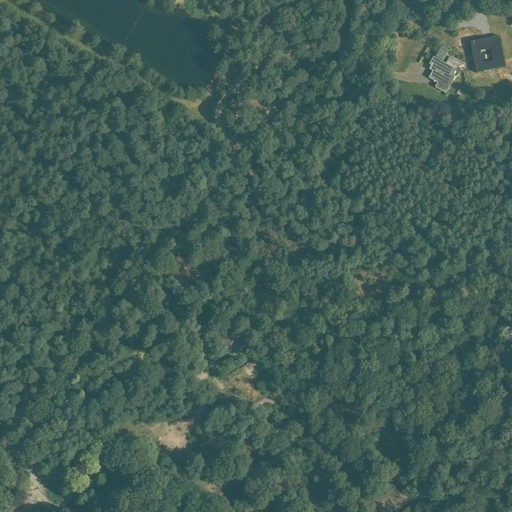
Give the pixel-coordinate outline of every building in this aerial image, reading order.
[(500,37),(471,42),(477,73),(484,71),(480,51),(491,49),(495,69),(506,67),(500,37)] [(435,57),(443,61),(449,50),(441,46),(435,57)] [(433,71),(429,78),(438,83),(444,87),(448,79),(453,81),(455,77),(458,77),(461,71),(461,69),(459,68),(464,65),(450,57),(446,64),(434,57),(430,65),(432,66),(430,70),(433,71)] [(243,110),(245,107),(242,105),(245,100),(237,95),(230,106),(239,111),(240,108),(243,110)] [(187,287),(198,271),(178,256),(166,272),(187,287)] [(219,340),(228,347),(238,336),(229,329),(219,340)] [(239,334),(238,336),(228,347),(237,355),(248,343),(239,334)]
